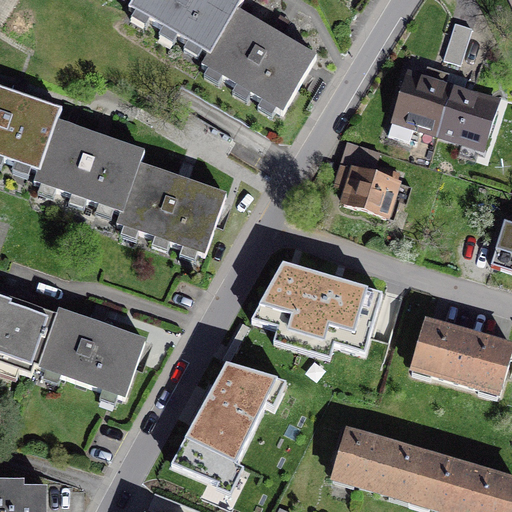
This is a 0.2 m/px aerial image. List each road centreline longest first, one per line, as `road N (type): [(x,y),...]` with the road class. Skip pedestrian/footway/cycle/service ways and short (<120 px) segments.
road 1 (residential): [(109,511),(271,223)]
road 2 (residential): [(271,223),(405,0)]
road 3 (residential): [(511,305),(271,223)]
